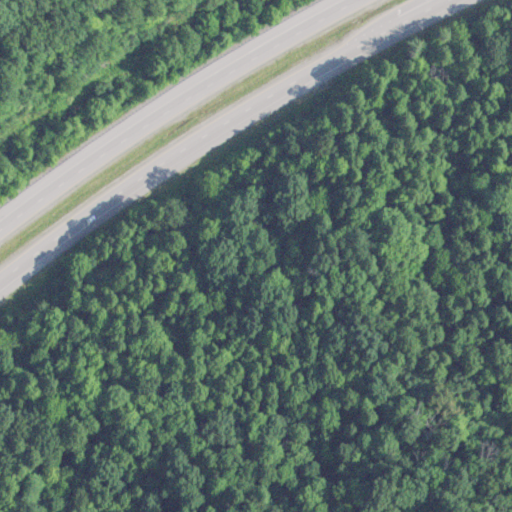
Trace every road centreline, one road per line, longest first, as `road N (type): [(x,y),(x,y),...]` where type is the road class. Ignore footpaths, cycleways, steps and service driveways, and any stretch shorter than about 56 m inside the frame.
road 1 (trunk): [(0,285),(258,105),(454,0)]
road 2 (trunk): [(362,0),(184,102),(0,231)]
